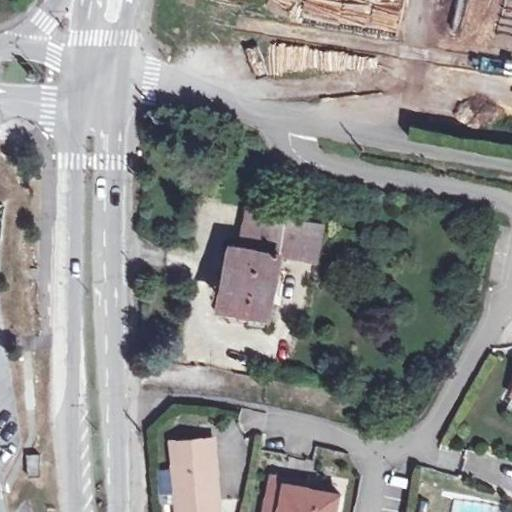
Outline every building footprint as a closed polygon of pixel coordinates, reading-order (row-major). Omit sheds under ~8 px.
[(245,253),(284,261),(321,269),(331,235),(253,218),(245,253)] [(236,251),(224,309),(271,319),(284,261),(245,253),(236,251)] [(268,335),(271,319),(224,309),(220,325),(268,335)] [(219,447),(202,448),(202,468),(220,467),(219,447)] [(176,511),(221,511),(220,467),(202,468),(202,448),(175,448),(175,468),(176,511)] [(28,476),(39,475),(39,455),(27,455),(28,476)] [(310,497),(311,492),(276,483),(268,511),(340,511),(342,505),(326,501),(310,497)] [(327,496),(311,492),(310,497),(326,501),(327,496)]
